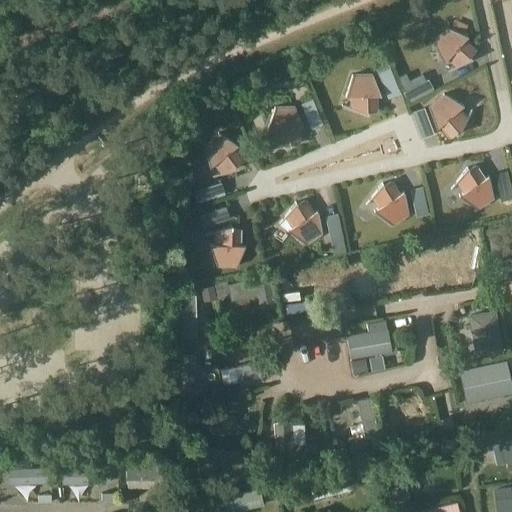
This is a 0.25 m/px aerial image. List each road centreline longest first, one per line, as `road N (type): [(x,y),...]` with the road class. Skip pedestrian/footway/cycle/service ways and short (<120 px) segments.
road 1 (unclassified): [(371,0),(177,77),(56,163)]
road 2 (residential): [(292,182),(498,134),(502,118),(476,0)]
road 3 (residential): [(419,305),(426,346),(419,374),(330,397),(286,385),(275,337),(284,327)]
road 4 (residential): [(284,327),(419,305)]
